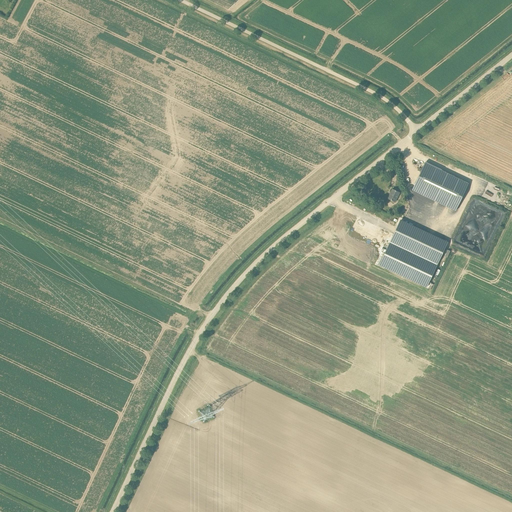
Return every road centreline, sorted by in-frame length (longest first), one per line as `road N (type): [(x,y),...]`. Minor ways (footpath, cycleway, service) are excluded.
road 1 (unclassified): [(112,511),(216,304),(267,253),(417,134)]
road 2 (unclassified): [(417,134),(389,99),(180,0)]
road 3 (unclassified): [(417,134),(511,59)]
